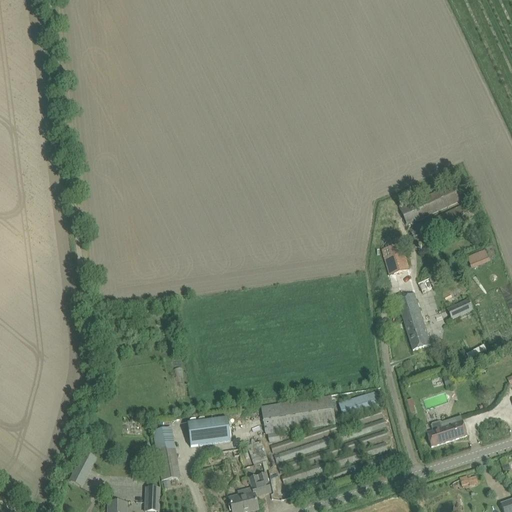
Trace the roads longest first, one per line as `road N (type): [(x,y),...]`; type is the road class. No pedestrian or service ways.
road 1 (track): [(52,0),(95,357),(50,511)]
road 2 (unclassified): [(332,511),(511,444)]
